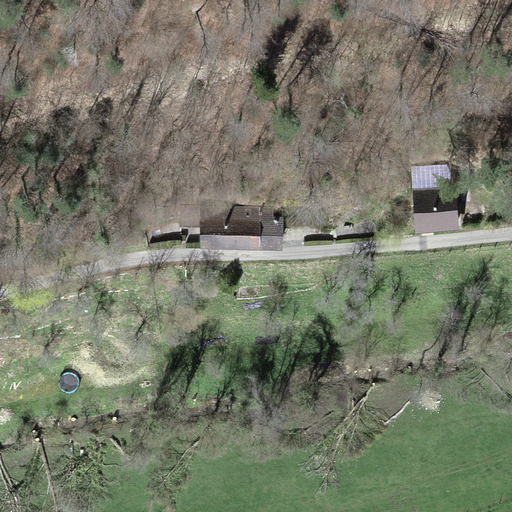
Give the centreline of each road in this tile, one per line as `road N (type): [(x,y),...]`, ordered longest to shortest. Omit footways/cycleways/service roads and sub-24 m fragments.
road 1 (track): [(0,109),(511,8)]
road 2 (residential): [(0,288),(132,260),(511,232)]
